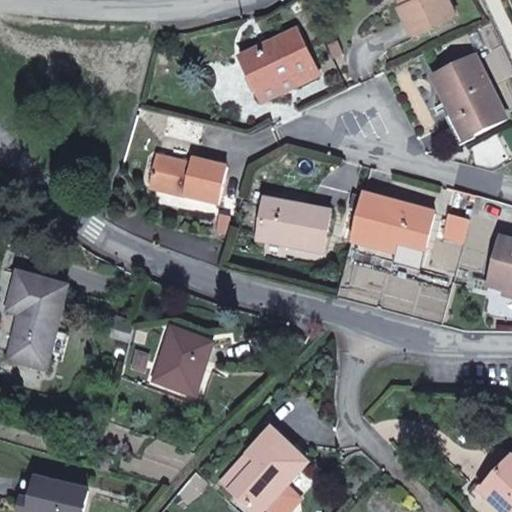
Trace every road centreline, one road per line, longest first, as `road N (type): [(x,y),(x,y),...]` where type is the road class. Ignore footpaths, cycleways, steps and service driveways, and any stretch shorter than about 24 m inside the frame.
road 1 (residential): [(511,343),(423,338),(167,265),(65,219),(0,148)]
road 2 (residential): [(229,0),(168,14),(0,6)]
